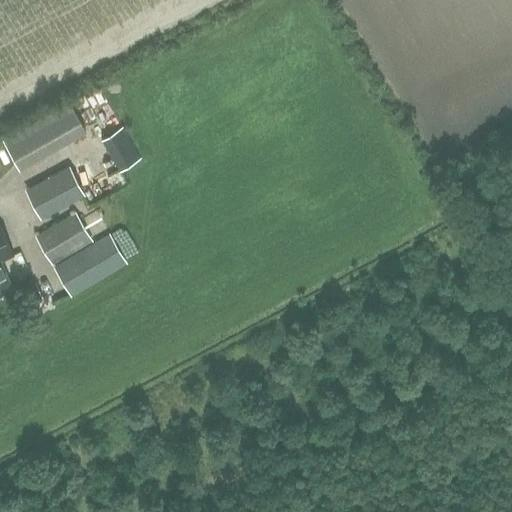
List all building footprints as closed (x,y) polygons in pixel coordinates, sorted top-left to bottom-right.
[(66,167),(39,183),(54,211),(84,195),(66,167)] [(53,262),(92,240),(76,212),(37,235),(53,262)] [(0,289),(10,285),(0,261),(0,259),(12,254),(0,226),(0,289)] [(72,295),(125,262),(108,234),(54,266),(72,295)] [(14,294),(20,307),(41,297),(36,284),(14,294)]
